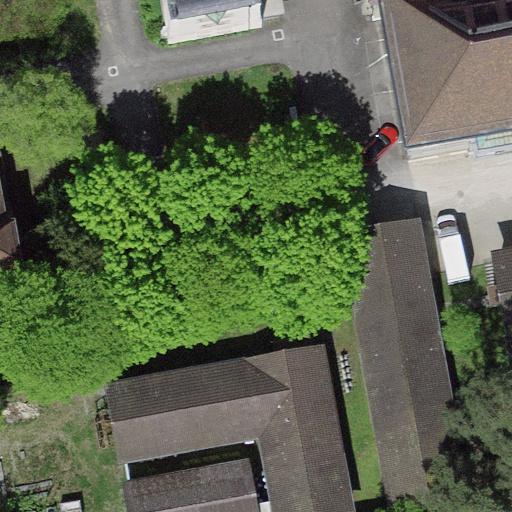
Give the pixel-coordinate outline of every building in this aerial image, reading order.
[(511,0),(159,0),(165,29),(160,30),(161,39),(167,38),(168,44),(261,27),(256,0),(371,0),(374,13),(372,14),(373,21),(383,19),(386,37),(388,37),(390,49),(388,49),(390,60),(394,59),(398,82),(394,83),(396,94),(398,93),(400,105),(398,106),(401,122),(403,122),(405,134),(403,134),(408,162),(438,157),(438,155),(450,153),(450,155),(468,151),(468,154),(474,153),(477,166),(511,159),(511,0)] [(0,330),(21,326),(13,284),(15,284),(0,202),(0,330)] [(414,227),(346,239),(395,509),(463,497),(422,269),(414,227)] [(511,258),(498,261),(504,292),(511,337),(511,258)] [(275,504),(253,508),(246,468),(127,490),(131,511),(342,511),(349,511),(319,352),(284,359),(249,365),(263,436),(275,504)] [(263,436),(249,365),(149,384),(152,397),(138,400),(125,403),(122,384),(111,386),(112,390),(110,391),(123,461),(263,436)]
